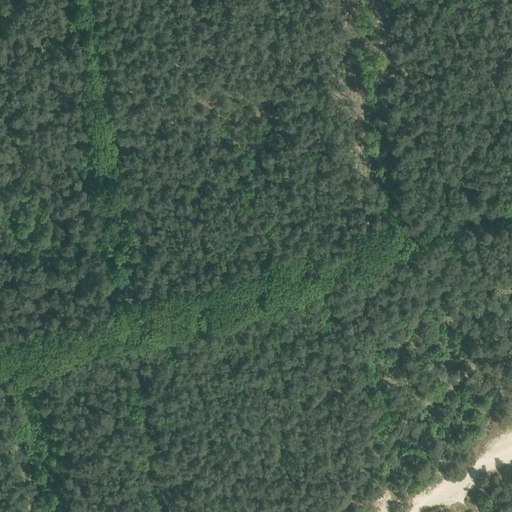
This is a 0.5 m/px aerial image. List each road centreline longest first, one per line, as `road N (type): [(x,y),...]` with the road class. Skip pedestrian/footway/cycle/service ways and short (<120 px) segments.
road 1 (track): [(511,205),(130,320)]
road 2 (track): [(130,320),(90,0)]
road 3 (track): [(130,320),(0,359)]
